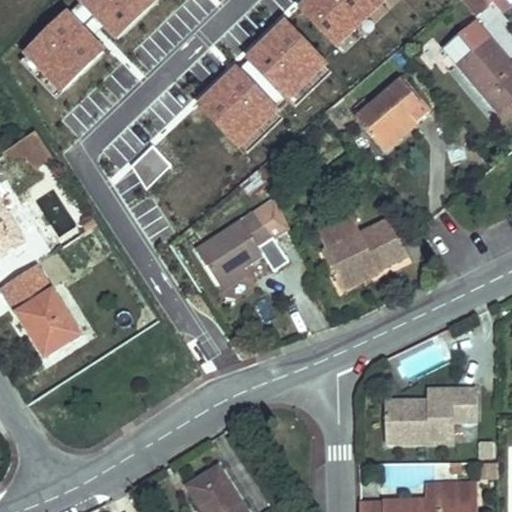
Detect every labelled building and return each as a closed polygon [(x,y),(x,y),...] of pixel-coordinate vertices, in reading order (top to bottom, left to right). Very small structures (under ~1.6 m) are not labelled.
[(493,4),(490,0),(463,0),(478,16),(493,4)] [(511,0),(490,0),(493,4),(501,12),(511,2),(511,0)] [(511,63),(476,21),(443,50),(500,117),(511,106),(511,63)] [(403,81),(372,108),(362,116),(357,120),(384,152),(430,113),(403,81)] [(355,108),(362,116),(372,108),(365,100),(355,108)] [(511,106),(500,117),(506,124),(511,118),(511,106)] [(37,168),(53,158),(36,132),(3,154),(5,156),(29,157),(37,168)] [(251,199),(268,184),(261,169),(240,187),(251,199)] [(275,239),(290,229),(276,200),(197,251),(219,285),(243,270),(263,257),(274,273),(290,263),(275,239)] [(0,201),(0,257),(25,241),(0,201)] [(323,251),(340,286),(377,269),(379,273),(410,259),(391,218),(361,232),(352,214),(317,230),(325,249),(323,251)] [(88,233),(98,227),(90,215),(82,220),(82,225),(88,233)] [(104,236),(98,227),(88,233),(95,242),(104,236)] [(377,269),(340,286),(343,293),(380,276),(379,273),(377,269)] [(243,270),(219,285),(224,292),(248,277),(243,270)] [(81,336),(53,292),(20,313),(31,329),(29,331),(46,358),(81,336)] [(31,329),(20,313),(18,315),(29,331),(31,329)] [(441,335),(445,343),(455,338),(452,330),(441,335)] [(456,391),(475,391),(483,374),(465,369),(456,391)] [(477,391),(475,391),(456,391),(453,391),(453,402),(428,403),(386,404),(387,445),(455,444),(454,423),(478,423),(477,391)] [(428,392),(428,403),(453,402),(453,391),(428,392)] [(494,459),(494,444),(480,444),(480,459),(494,459)] [(462,474),(461,464),(452,464),(452,474),(462,474)] [(497,465),(482,465),(482,477),(497,477),(497,465)] [(188,487),(204,511),(246,511),(219,468),(188,487)] [(460,511),(461,502),(477,502),(476,485),(428,486),(429,502),(385,503),(385,511),(460,511)] [(461,502),(460,511),(476,511),(477,502),(461,502)] [(385,511),(385,503),(360,504),(360,511),(385,511)]
